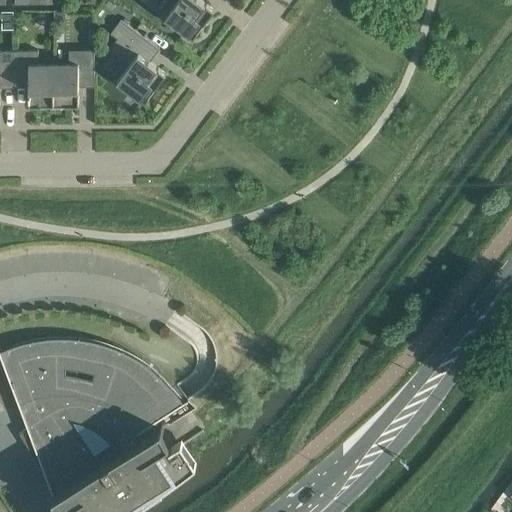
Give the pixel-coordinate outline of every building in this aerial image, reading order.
[(166,16),(194,37),(215,9),(203,0),(177,0),(166,16)] [(14,9),(3,9),(3,27),(14,27),(14,9)] [(55,10),(55,21),(67,21),(66,10),(55,10)] [(112,45),(109,48),(118,55),(129,64),(118,79),(146,100),(167,73),(135,49),(145,36),(129,24),(121,18),(111,32),(118,37),(112,45)] [(0,104),(0,101),(0,75),(15,76),(15,49),(0,49),(0,104)] [(39,49),(15,49),(15,76),(30,76),(30,104),(55,104),(54,63),(39,63),(39,49)] [(70,63),(54,63),(55,104),(80,103),(79,75),(95,75),(95,49),(70,49),(70,63)] [(65,507),(67,511),(107,511),(184,465),(155,418),(189,397),(178,380),(170,385),(161,375),(141,358),(130,353),(117,347),(104,342),(89,338),(73,337),(55,337),(40,338),(0,350),(30,426),(22,431),(61,491),(55,493),(62,509),(65,507)]
